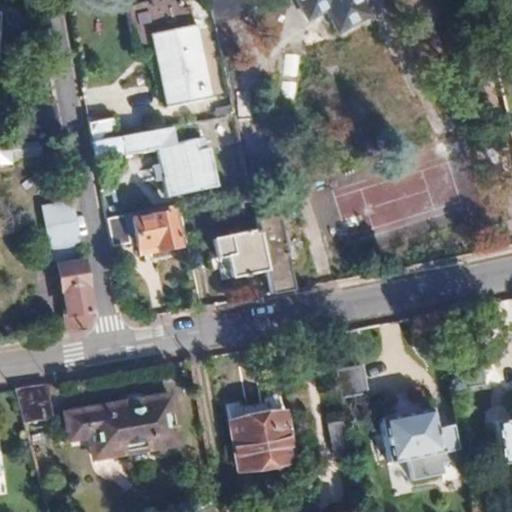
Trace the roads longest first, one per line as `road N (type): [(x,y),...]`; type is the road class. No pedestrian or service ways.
road 1 (residential): [(511,273),(117,351)]
road 2 (residential): [(117,351),(58,4)]
